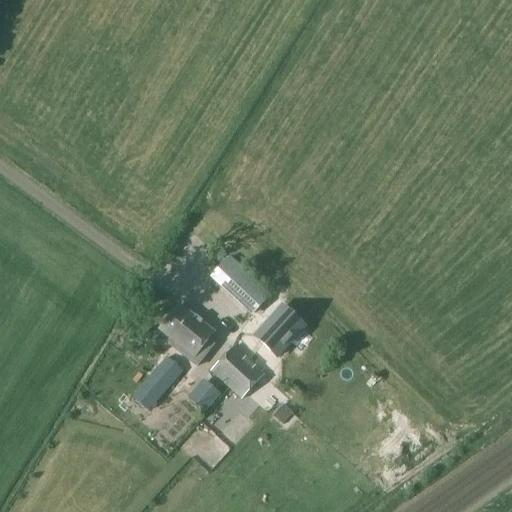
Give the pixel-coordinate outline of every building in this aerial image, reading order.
[(260,321),(271,309),(265,304),(272,296),(230,257),(210,278),(253,317),(254,315),(260,321)] [(194,359),(214,334),(179,306),(160,331),(194,359)] [(282,308),(255,338),(276,357),(290,342),(293,345),(303,334),(300,331),(304,328),(282,308)] [(242,400),(264,376),(233,348),(211,371),(242,400)] [(149,412),(183,372),(166,358),(132,398),(149,412)] [(206,413),(222,395),(204,380),(188,398),(206,413)]
